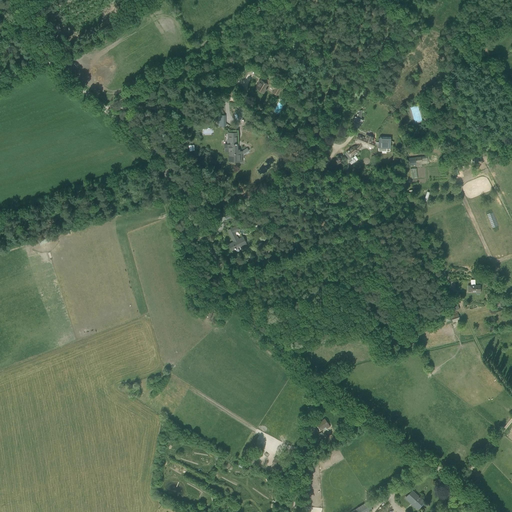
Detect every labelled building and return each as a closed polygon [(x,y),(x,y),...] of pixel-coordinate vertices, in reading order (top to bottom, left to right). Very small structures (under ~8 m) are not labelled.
[(277,95),(281,88),(271,82),(266,79),(264,83),(260,80),(256,88),(260,91),(260,92),(263,94),(266,89),(266,90),(267,89),(266,88),(268,85),(275,89),(273,92),(277,95)] [(362,120),(361,119),(362,111),(358,111),(358,115),(357,114),(357,118),(355,117),(354,120),(361,123),(362,120)] [(227,145),(224,145),(225,150),(229,150),(229,162),(233,162),(233,163),(236,163),(236,162),(241,162),(241,154),(243,154),(242,152),(239,152),(239,150),(236,150),(235,144),(236,144),(236,133),(228,133),(228,140),(227,140),(227,145)] [(347,152),(344,154),(349,160),(351,159),(353,157),(352,155),(364,146),(365,146),(366,144),(373,147),(374,145),(375,142),(374,141),(375,139),(373,138),(371,137),(366,135),(365,138),(358,135),(355,142),(359,143),(359,144),(358,145),(357,146),(357,147),(356,147),(355,147),(355,146),(354,146),(354,147),(353,147),(349,150),(347,151),(347,152)] [(375,142),(374,145),(375,145),(376,145),(377,145),(378,145),(378,151),(389,151),(390,141),(390,137),(379,137),(379,138),(378,138),(378,142),(375,142)] [(422,166),(421,161),(426,160),(426,156),(409,158),(409,160),(410,165),(416,165),(416,167),(422,166)] [(218,209),(218,207),(216,203),(215,198),(208,200),(210,207),(214,206),(215,210),(218,209)] [(239,210),(235,212),(233,213),(232,212),(228,214),(229,215),(225,217),(226,220),(236,215),(245,211),(244,207),(239,209),(239,210)] [(243,237),(239,239),(235,233),(240,230),(238,226),(237,227),(237,226),(233,228),(228,230),(228,231),(232,239),(233,240),(233,239),(234,242),(229,244),(232,250),(234,249),(235,250),(236,249),(235,249),(241,246),(242,247),(246,245),(247,245),(243,237)] [(394,236),(390,242),(394,245),(398,239),(394,236)] [(471,285),(468,286),(468,291),(476,291),(479,291),(480,291),(480,288),(480,285),(475,285),(475,280),(470,280),(471,285)] [(457,303),(450,305),(452,312),(459,309),(457,303)] [(325,419),(321,421),(316,425),(320,430),(325,426),(327,429),(330,426),(325,419)] [(283,471),(283,470),(286,465),(287,463),(275,458),(272,464),(279,467),(278,469),(283,471)] [(418,507),(423,501),(423,500),(421,499),(419,497),(418,496),(418,497),(416,494),(415,495),(412,493),(413,492),(412,491),(405,498),(411,503),(412,502),(418,507)] [(351,511),(350,511),(366,511),(367,511),(372,509),(367,502),(363,504),(351,511)]
